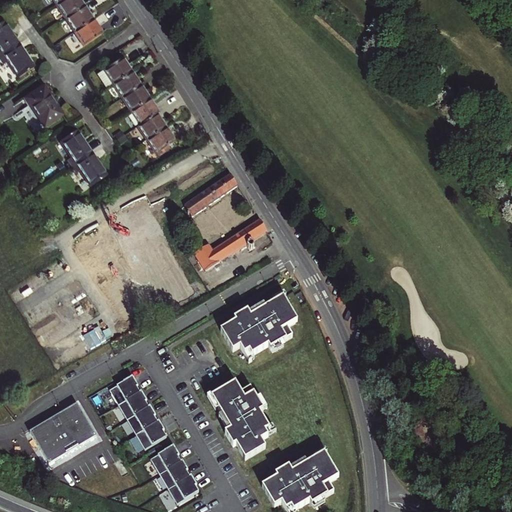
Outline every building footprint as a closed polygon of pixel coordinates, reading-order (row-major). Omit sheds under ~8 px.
[(49,0),(56,10),(70,0),(49,0)] [(70,0),(56,10),(65,23),(83,12),(75,0),(70,0)] [(83,12),(65,23),(74,37),(92,25),(83,12)] [(0,28),(0,48),(2,50),(0,51),(0,57),(2,60),(22,47),(7,24),(0,28)] [(92,25),(74,37),(84,51),(102,39),(92,25)] [(38,69),(22,47),(2,60),(6,67),(11,64),(21,80),(38,69)] [(109,88),(127,76),(119,64),(101,75),(109,88)] [(135,89),(127,76),(109,88),(118,100),(135,89)] [(43,87),(22,100),(28,108),(29,107),(43,128),(60,117),(50,101),(52,100),(43,87)] [(135,89),(118,100),(126,113),(143,101),(135,89)] [(143,101),(126,113),(135,126),(151,116),(153,115),(143,101)] [(151,116),(135,126),(133,128),(142,141),(160,129),(151,116)] [(160,129),(142,141),(152,156),(169,144),(160,129)] [(61,141),(72,157),(67,159),(71,166),(92,152),(77,130),(61,141)] [(92,152),(71,166),(77,173),(81,171),(91,186),(108,176),(92,152)] [(230,176),(185,208),(193,219),(225,197),(233,192),(238,188),(230,176)] [(233,192),(225,197),(229,202),(237,197),(233,192)] [(252,243),(267,233),(260,221),(212,252),(208,246),(194,255),(206,273),(246,247),(251,251),(254,249),(252,243)] [(191,227),(183,232),(187,239),(199,230),(194,222),(189,225),(191,227)] [(237,323),(222,332),(234,353),(242,348),(246,355),(252,352),(254,356),(270,347),(272,350),(294,337),(289,328),(297,324),(283,300),(267,309),(268,311),(264,314),(263,312),(252,318),(249,312),(235,320),(237,323)] [(121,410),(144,397),(140,390),(138,388),(140,387),(136,381),(112,395),(121,410)] [(243,394),(238,386),(214,400),(224,416),(226,415),(228,419),(226,420),(232,431),(226,434),(234,448),(237,446),(246,461),(267,449),(262,442),(269,437),(266,432),(270,429),(261,413),(265,411),(252,389),(243,394)] [(130,425),(153,411),(149,405),(148,405),(147,403),(149,402),(145,396),(144,397),(121,410),(130,425)] [(24,399),(13,406),(16,411),(27,404),(24,399)] [(81,408),(34,437),(53,469),(100,440),(81,408)] [(139,440),(161,426),(157,420),(155,418),(157,417),(154,411),(153,411),(130,425),(139,440)] [(139,440),(148,455),(170,441),(166,435),(165,433),(166,432),(163,425),(161,426),(139,440)] [(162,479),(185,466),(181,459),(180,459),(179,457),(181,456),(177,450),(153,464),(150,466),(159,481),(162,479)] [(277,479),(262,488),(274,509),(282,505),(286,511),(292,508),(293,511),(294,511),(310,503),(312,507),(334,494),(329,485),(337,480),(323,456),(307,466),(308,468),(306,469),(304,470),(303,468),(292,474),(289,469),(276,477),(277,479)] [(171,494),(194,480),(190,474),(189,474),(188,472),(190,471),(186,465),(185,466),(162,479),(171,494)] [(171,494),(180,509),(202,496),(199,489),(198,489),(197,487),(199,486),(195,480),(194,480),(171,494)]
